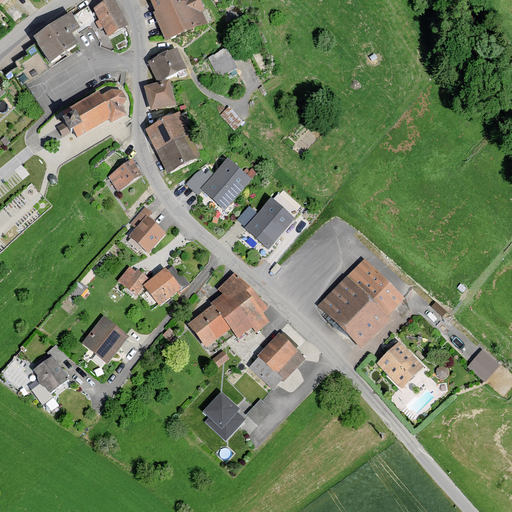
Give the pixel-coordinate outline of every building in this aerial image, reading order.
[(113,0),(110,0),(91,10),(107,39),(128,28),(113,0)] [(155,0),(150,3),(155,14),(153,15),(166,43),(207,24),(202,13),(204,12),(198,0),(155,0)] [(77,32),(67,16),(29,40),(46,67),(77,47),(70,37),(77,32)] [(227,48),(207,58),(219,82),(239,72),(227,48)] [(175,51),(145,62),(153,83),(183,71),(175,51)] [(162,80),(143,88),(153,115),(173,108),(162,80)] [(55,124),(62,138),(70,134),(74,142),(108,122),(110,125),(125,117),(120,110),(122,108),(124,102),(120,94),(111,91),(99,97),(96,93),(67,108),(68,111),(60,116),(62,121),(55,124)] [(235,129),(244,120),(229,104),(220,113),(235,129)] [(143,131),(154,153),(189,137),(178,114),(143,131)] [(199,159),(189,137),(154,153),(164,175),(199,159)] [(131,159),(106,175),(117,192),(142,176),(131,159)] [(246,185),(224,164),(212,177),(206,172),(203,176),(198,171),(185,185),(195,195),(200,190),(222,210),(246,185)] [(246,208),(234,221),(243,229),(240,232),(263,254),(288,227),(264,204),(253,215),(246,208)] [(146,217),(129,238),(150,254),(166,233),(146,217)] [(365,259),(316,306),(359,350),(408,303),(365,259)] [(149,280),(128,266),(117,283),(137,297),(142,290),(149,280)] [(163,270),(149,280),(142,290),(159,308),(180,290),(163,270)] [(222,299),(186,326),(203,348),(227,330),(239,339),(248,327),(255,332),(271,320),(234,272),(214,288),(222,299)] [(128,337),(102,317),(79,345),(105,365),(128,337)] [(278,336),(249,370),(276,394),(306,360),(278,336)] [(397,343),(375,365),(400,391),(423,369),(397,343)] [(225,350),(214,358),(220,365),(230,357),(225,350)] [(500,366),(483,350),(467,367),(478,377),(484,383),(500,366)] [(67,381),(51,357),(31,371),(48,394),(67,381)] [(245,414),(220,391),(200,413),(209,420),(206,423),(226,442),(249,417),(245,414)] [(245,414),(249,417),(259,426),(273,410),(260,398),(245,414)]
